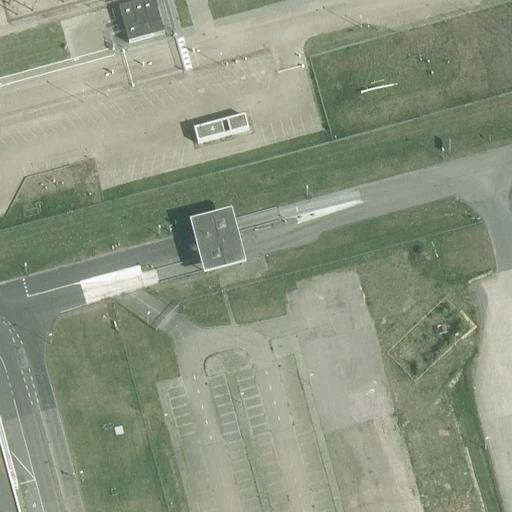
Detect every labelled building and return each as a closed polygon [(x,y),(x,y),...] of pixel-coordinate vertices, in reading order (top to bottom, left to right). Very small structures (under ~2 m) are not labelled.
[(148,0),(119,8),(128,43),(163,34),(154,0),(148,0)] [(245,117),(226,122),(230,136),(248,131),(245,117)] [(225,137),(221,123),(193,130),(197,144),(225,137)] [(186,207),(201,261),(244,249),(229,195),(186,207)] [(13,511),(6,485),(0,461),(0,511),(13,511)] [(465,483),(450,488),(454,499),(468,495),(465,483)]
